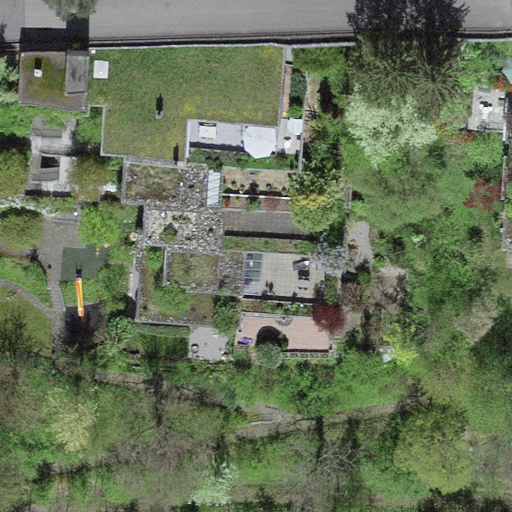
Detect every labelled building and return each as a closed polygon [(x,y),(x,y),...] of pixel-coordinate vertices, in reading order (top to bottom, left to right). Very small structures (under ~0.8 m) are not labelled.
[(109,57),(0,51),(0,118),(104,125),(107,79),(109,57)] [(109,51),(109,57),(107,79),(278,92),(280,64),(109,51)] [(278,92),(107,79),(104,125),(101,163),(125,165),(129,118),(300,134),(303,94),(278,92)] [(300,134),(129,118),(125,165),(121,207),(145,209),(147,185),(149,163),(318,178),(322,136),(300,134)] [(511,124),(508,125),(501,251),(511,251),(511,124)] [(318,178),(149,163),(147,185),(244,194),(343,202),(343,180),(318,178)] [(147,185),(145,209),(135,333),(232,345),(233,324),(244,194),(147,185)] [(343,202),(244,194),(233,324),(333,332),(343,202)]
